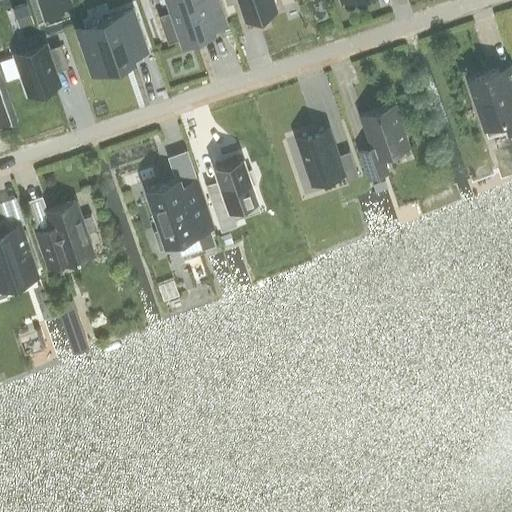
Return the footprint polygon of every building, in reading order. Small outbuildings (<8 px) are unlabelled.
[(168,0),(173,11),(160,15),(168,42),(181,37),(183,42),(214,31),(212,27),(225,23),(217,0),(168,0)] [(271,0),(238,0),(245,21),(275,11),(271,0)] [(26,4),(13,9),(19,28),(33,23),(26,4)] [(132,8),(88,23),(104,68),(134,58),(133,54),(146,49),(132,8)] [(45,43),(15,53),(29,95),(59,84),(54,70),(57,69),(53,58),(50,59),(47,49),(45,43)] [(60,44),(47,49),(50,58),(50,59),(53,58),(57,68),(57,69),(67,65),(60,44)] [(22,74),(15,55),(0,60),(0,61),(6,80),(22,74)] [(511,80),(504,84),(499,68),(468,78),(488,135),(511,126),(511,80)] [(370,177),(387,171),(381,155),(407,146),(392,105),(362,115),(373,146),(361,150),(370,177)] [(328,126),(297,136),(312,182),(344,172),(328,126)] [(217,187),(207,190),(221,230),(236,225),(230,206),(256,198),(251,184),(256,182),(251,168),(246,169),(241,156),(215,164),(221,181),(215,182),(217,187)] [(154,231),(160,248),(177,243),(175,238),(196,231),(195,228),(210,223),(195,180),(180,186),(178,178),(148,188),(161,228),(154,231)] [(384,180),(373,184),(376,193),(388,189),(384,180)] [(81,218),(74,201),(47,210),(52,226),(38,231),(50,264),(64,260),(65,263),(93,253),(86,233),(97,229),(92,215),(81,218)] [(0,284),(8,282),(13,285),(21,283),(23,277),(35,273),(19,225),(5,230),(4,227),(0,228),(0,284)] [(233,242),(229,233),(219,236),(223,246),(233,242)]
